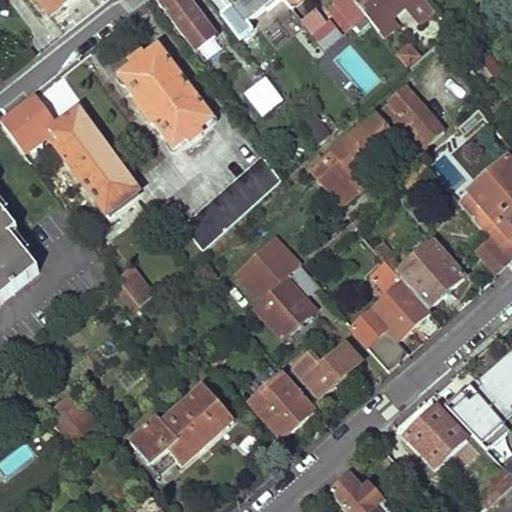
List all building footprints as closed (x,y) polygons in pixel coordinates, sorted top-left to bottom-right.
[(73,0),(10,0),(34,31),(73,0)] [(218,38),(188,0),(163,0),(159,3),(198,53),(218,38)] [(277,0),(226,0),(247,25),(277,0)] [(280,0),(289,9),(300,0),(280,0)] [(353,0),(334,0),(332,2),(353,29),(367,17),(353,0)] [(353,0),(367,17),(386,41),(401,28),(394,20),(416,0),(353,0)] [(270,12),(256,21),(273,49),(287,40),(270,12)] [(325,23),(317,13),(301,25),(324,53),(344,35),(330,18),(325,23)] [(407,44),(395,59),(411,72),(423,56),(407,44)] [(215,121),(157,50),(145,60),(142,57),(130,66),(134,70),(121,81),(140,105),(137,108),(153,128),(156,125),(176,150),(189,141),(192,145),(205,135),(202,131),(215,121)] [(284,102),(267,81),(249,95),(265,116),(284,102)] [(445,133),(404,86),(387,100),(396,108),(383,119),(408,148),(398,157),(411,173),(425,161),(435,152),(431,147),(445,133)] [(55,127),(32,97),(0,122),(0,123),(25,155),(46,138),(108,217),(140,193),(88,124),(82,127),(73,114),(55,127)] [(386,137),(366,110),(351,123),(372,148),(386,137)] [(490,132),(476,116),(451,138),(465,153),(490,132)] [(282,182),(264,160),(188,229),(205,251),(282,182)] [(433,171),(425,161),(411,173),(403,180),(411,190),(433,171)] [(511,166),(464,207),(494,245),(511,266),(511,166)] [(0,302),(40,270),(27,254),(30,251),(17,234),(14,237),(12,235),(19,230),(5,213),(9,209),(0,197),(0,302)] [(399,277),(406,271),(394,257),(396,255),(387,244),(378,252),(389,265),(399,277)] [(511,266),(494,245),(479,256),(498,280),(511,266)] [(463,282),(434,247),(406,271),(399,277),(428,312),(463,282)] [(399,277),(389,265),(373,280),(392,302),(355,333),(389,375),(411,356),(401,344),(432,317),(428,312),(399,277)] [(156,294),(134,268),(120,279),(122,282),(141,306),(156,294)] [(323,288),(303,268),(258,309),(285,342),(316,314),(297,290),(302,285),(311,297),(323,288)] [(141,306),(122,282),(117,286),(136,312),(142,308),(141,306)] [(329,304),(320,294),(314,298),(324,310),(329,304)] [(361,368),(347,351),(321,369),(312,359),(296,373),(320,402),(361,368)] [(317,416),(286,380),(252,410),(282,446),(317,416)] [(235,425),(207,392),(163,429),(159,424),(132,448),(152,472),(171,457),(182,470),(235,425)] [(102,429),(76,396),(50,417),(75,450),(102,429)] [(470,450),(441,415),(406,444),(435,479),(470,450)] [(0,468),(9,477),(33,453),(22,442),(0,463),(0,468)] [(511,485),(511,461),(511,462),(471,499),(482,511),(511,485)] [(375,511),(349,480),(328,496),(341,511),(375,511)] [(151,511),(155,508),(148,500),(138,510),(139,511),(151,511)]
